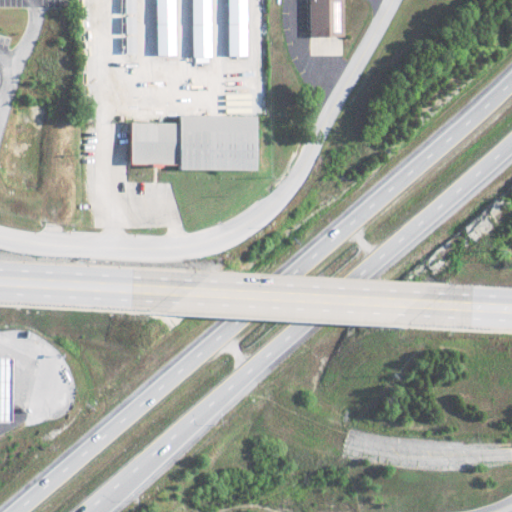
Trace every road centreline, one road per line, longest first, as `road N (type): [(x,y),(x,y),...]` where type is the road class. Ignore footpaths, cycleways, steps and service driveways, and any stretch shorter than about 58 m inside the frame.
road 1 (motorway): [(511,80),(6,511)]
road 2 (motorway): [(87,511),(511,143)]
road 3 (residential): [(0,239),(88,252),(191,248),(253,231),(308,171),(395,0)]
road 4 (primary): [(185,292),(410,303)]
road 5 (primary): [(0,281),(185,292)]
